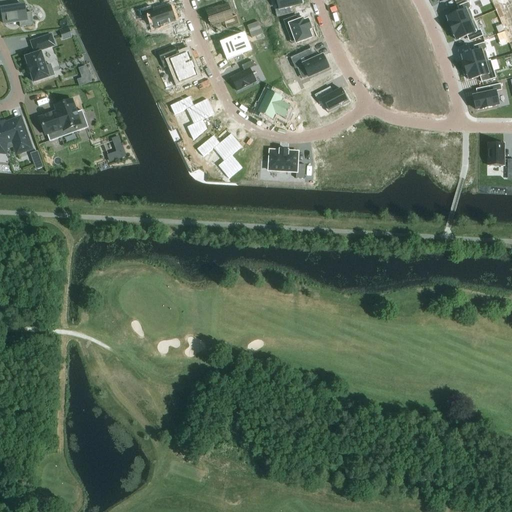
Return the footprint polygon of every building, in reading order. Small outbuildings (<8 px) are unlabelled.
[(17,0),(7,0),(0,1),(0,10),(0,11),(2,11),(4,25),(19,22),(20,27),(33,25),(32,13),(26,13),(25,6),(19,7),(17,0)] [(276,0),(279,10),(275,11),(277,17),(291,14),(289,8),(302,5),(301,0),(276,0)] [(460,13),(447,18),(449,23),(451,30),(474,20),(469,9),(471,8),(469,2),(457,7),(460,13)] [(229,3),(207,12),(213,28),(226,23),(229,29),(242,24),(238,15),(234,16),(229,3)] [(150,9),(137,13),(140,21),(149,17),(153,30),(159,28),(160,30),(168,27),(168,25),(174,23),(170,9),(153,15),(150,9)] [(296,17),(284,21),(290,38),(294,36),(297,44),(312,38),(309,31),(311,30),(308,21),(304,22),(303,20),(298,22),(296,17)] [(474,20),(451,30),(454,36),(455,36),(457,41),(469,36),(472,41),(483,37),(480,30),(479,31),(474,20)] [(247,26),(252,37),(263,33),(258,22),(247,26)] [(244,34),(221,43),(224,50),(223,51),(227,61),(233,59),(232,57),(250,51),(244,34)] [(26,58),(34,83),(50,77),(54,76),(51,65),(46,66),(41,51),(55,46),(51,35),(31,42),(35,54),(26,58)] [(475,53),(462,57),(464,62),(463,62),(465,69),(489,61),(485,50),(487,49),(485,43),(473,47),(475,53)] [(171,48),(157,54),(163,69),(170,66),(177,84),(195,77),(192,70),(193,70),(190,60),(188,61),(186,54),(175,58),(171,48)] [(311,49),(291,59),(295,69),(303,66),(309,78),(329,68),(323,56),(315,60),(311,49)] [(244,72),(231,78),(238,92),(256,83),(250,69),(255,67),(252,61),(242,66),(244,72)] [(489,61),(465,69),(467,75),(468,75),(469,80),(482,76),(484,82),(496,78),(491,61),(489,61)] [(483,94),(473,97),(476,110),(486,108),(487,109),(494,107),(494,106),(498,105),(495,92),(502,91),(501,84),(488,87),(490,93),(489,93),(483,94)] [(188,89),(168,99),(172,108),(184,102),(191,116),(184,119),(191,133),(203,123),(199,114),(213,107),(206,92),(192,98),(188,89)] [(327,89),(315,96),(318,102),(321,101),(327,112),(348,102),(341,90),(330,96),(327,89)] [(267,90),(257,112),(272,119),(275,113),(285,118),(291,105),(281,101),(283,98),(267,90)] [(40,118),(46,135),(48,135),(50,142),(62,138),(60,132),(75,127),(77,132),(88,128),(82,111),(77,113),(72,100),(55,106),(58,113),(53,115),(52,114),(40,118)] [(299,111),(294,114),(300,126),(305,123),(299,111)] [(31,149),(21,119),(0,126),(0,152),(2,153),(2,143),(12,139),(18,154),(31,149)] [(64,142),(76,137),(74,132),(62,137),(64,142)] [(335,145),(340,155),(355,148),(367,173),(378,168),(361,132),(335,145)] [(215,137),(198,151),(203,158),(213,150),(223,162),(218,166),(229,180),(243,168),(232,156),(242,147),(231,134),(220,143),(215,137)] [(108,162),(125,157),(119,135),(111,137),(115,152),(106,154),(108,162)] [(507,167),(507,144),(492,144),(492,167),(507,167)] [(316,154),(321,164),(330,160),(325,149),(316,154)] [(270,151),(269,171),(296,173),(296,179),(305,179),(306,165),(297,165),(298,153),(288,152),(288,151),(280,150),(280,152),(270,151)] [(43,167),(38,152),(31,154),(37,170),(43,167)] [(504,500),(501,506),(507,509),(510,503),(504,500)]
